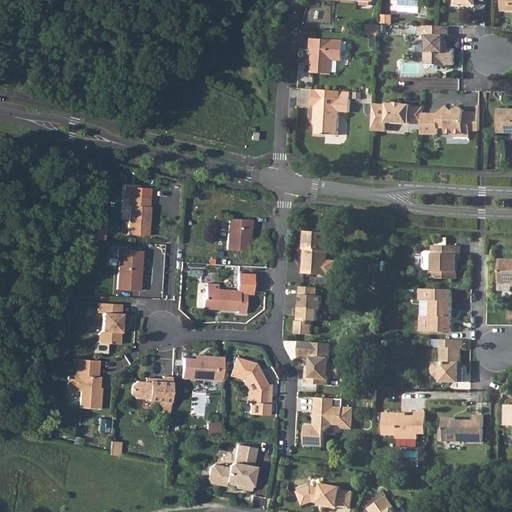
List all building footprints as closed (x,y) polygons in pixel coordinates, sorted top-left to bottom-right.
[(511,0),(501,0),(502,11),(511,11),(511,0)] [(378,35),(379,24),(367,24),(366,34),(378,35)] [(449,36),(449,26),(436,26),(411,25),(411,35),(419,35),(425,35),(424,64),(454,65),(454,49),(449,48),(446,48),(446,43),(446,36),(449,36)] [(343,40),(311,38),(310,48),(313,48),(315,49),(314,55),(312,55),(311,72),(331,74),(332,60),(342,61),(343,40)] [(316,124),(316,134),(338,135),(339,111),(349,112),(350,99),(340,99),(341,91),(314,89),(312,105),(316,105),(315,120),(317,120),(316,124)] [(424,113),(424,107),(411,106),(411,105),(403,104),(403,103),(396,102),(396,104),(388,103),(388,105),(374,104),(373,129),(387,130),(387,122),(410,124),(410,122),(423,123),(424,113)] [(479,130),(480,113),(477,112),(465,112),(465,110),(461,107),(456,110),(456,111),(451,111),(451,109),(447,106),(439,114),(439,127),(447,127),(447,133),(455,133),(455,136),(465,136),(465,130),(471,130),(479,130)] [(511,132),(511,109),(499,109),(498,133),(511,132)] [(439,133),(439,127),(439,114),(424,113),(423,123),(422,132),(439,133)] [(149,206),(149,197),(128,195),(127,205),(129,205),(127,234),(148,236),(150,206),(149,206)] [(251,228),(252,220),(228,218),(226,249),(247,250),(248,240),(249,228),(251,228)] [(105,228),(95,228),(95,240),(105,240),(105,228)] [(326,250),(327,233),(304,231),(303,249),(304,249),(306,250),(306,256),(304,255),(303,273),(315,274),(316,268),(326,269),(325,275),(335,275),(336,260),(326,260),(327,250),(326,250)] [(460,245),(433,245),(433,269),(429,269),(429,278),(457,279),(457,259),(457,254),(460,254),(460,245)] [(141,259),(142,250),(117,249),(117,260),(118,260),(116,289),(140,290),(140,281),(138,281),(139,259),(141,259)] [(511,259),(500,259),(499,283),(511,283),(511,259)] [(374,289),(390,290),(391,277),(375,276),(374,289)] [(403,285),(403,276),(395,276),(395,285),(403,285)] [(218,284),(206,283),(205,296),(203,298),(202,308),(236,311),(236,313),(244,313),(246,293),(239,293),(239,290),(217,289),(218,284)] [(323,295),(317,295),(318,287),(300,286),(300,295),(302,295),(301,304),(301,307),(299,307),(298,321),(296,321),(295,333),(311,335),(312,324),(314,321),(318,321),(318,309),(322,309),(323,295)] [(451,332),(452,289),(420,289),(420,300),(431,300),(431,316),(420,316),(420,331),(451,332)] [(121,324),(123,324),(123,313),(120,313),(121,304),(98,303),(97,312),(103,312),(101,331),(98,333),(98,339),(101,342),(119,343),(120,332),(121,324)] [(464,340),(434,339),(433,344),(436,347),(441,347),(441,362),(437,361),(432,365),(432,373),(436,377),(440,377),(440,382),(463,382),(463,368),(459,368),(459,362),(461,361),(461,347),(463,347),(464,340)] [(312,342),(299,341),(298,356),(311,356),(310,362),(313,362),(312,366),(310,366),(306,365),(305,383),(327,385),(328,376),(338,377),(339,364),(329,363),(330,343),(312,342)] [(222,380),(223,357),(201,355),(201,359),(194,358),(183,358),(182,378),(222,380)] [(256,362),(235,357),(230,375),(232,376),(242,379),(250,392),(247,392),(247,402),(250,402),(249,413),(269,415),(270,403),(257,402),(258,389),(268,384),(262,375),(260,374),(255,365),(256,362)] [(79,407),(100,408),(101,392),(99,392),(99,387),(100,376),(98,376),(99,360),(73,358),(73,366),(75,366),(75,374),(71,374),(68,376),(67,387),(69,390),(80,391),(79,407)] [(170,404),(172,376),(162,376),(162,378),(150,377),(149,382),(144,381),(136,381),(132,385),(131,392),(135,398),(148,398),(148,400),(156,400),(156,403),(155,412),(170,413),(170,404)] [(271,384),(268,384),(258,389),(257,402),(270,403),(271,384)] [(364,388),(363,401),(377,401),(377,389),(364,388)] [(344,399),(316,397),(315,413),(317,413),(317,417),(314,419),(314,426),(305,425),(304,445),(323,446),(324,432),(333,424),(339,425),(353,426),(354,407),(343,407),(344,399)] [(418,439),(418,434),(426,434),(426,412),(415,411),(415,415),(407,415),(401,415),(401,412),(384,412),(383,435),(397,435),(397,438),(418,439)] [(483,441),(484,415),(474,415),(474,420),(453,419),(453,418),(443,417),(442,429),(444,429),(444,438),(444,441),(483,441)] [(207,423),(206,433),(219,433),(219,424),(207,423)] [(119,441),(110,440),(110,454),(118,456),(119,441)] [(207,479),(210,483),(225,486),(225,482),(235,483),(235,488),(250,491),(254,466),(252,466),(256,448),(237,444),(234,462),(232,462),(228,465),(227,467),(214,464),(209,467),(207,479)] [(298,491),(303,505),(313,502),(317,505),(318,503),(325,504),(325,507),(337,509),(338,506),(350,509),(353,492),(341,489),(341,487),(322,483),(321,488),(312,486),(298,491)] [(387,496),(369,509),(370,511),(396,511),(393,508),(394,507),(387,496)]
